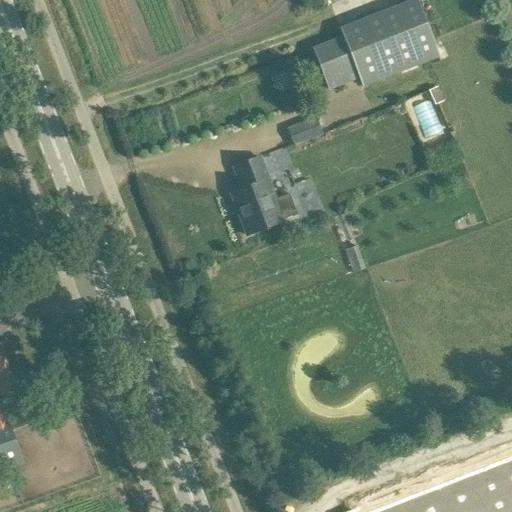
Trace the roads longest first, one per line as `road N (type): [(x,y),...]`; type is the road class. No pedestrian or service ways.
road 1 (unclassified): [(237,511),(38,0)]
road 2 (primary): [(197,511),(0,2)]
road 3 (unclassified): [(157,511),(0,107)]
